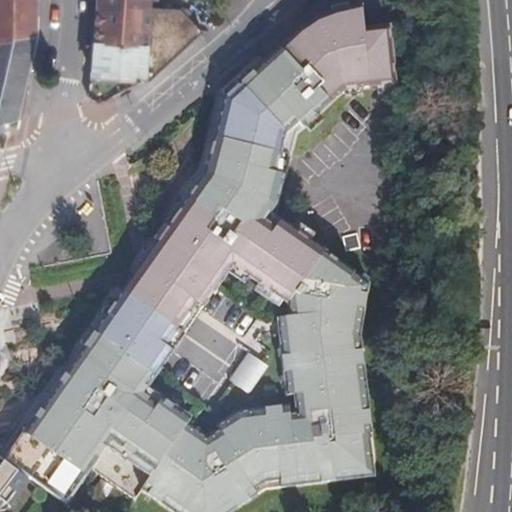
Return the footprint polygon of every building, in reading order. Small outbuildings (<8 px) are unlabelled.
[(38,35),(37,0),(0,0),(0,124),(20,120),(38,35)] [(143,0),(92,0),(90,24),(89,44),(140,49),(142,12),(143,0)] [(260,258),(315,291),(335,264),(275,217),(295,130),(351,95),(405,87),(397,29),(372,32),(369,8),(317,26),(235,100),(213,178),(150,267),(7,467),(22,479),(67,511),(83,511),(85,510),(106,480),(149,511),(156,501),(226,419),(229,413),(198,395),(194,401),(178,392),(217,327),(214,326),(221,313),(229,300),(234,301),(260,258)] [(140,49),(140,52),(153,53),(152,42),(149,42),(151,12),(142,12),(140,49)] [(152,42),(153,53),(158,54),(168,60),(196,35),(174,14),(151,12),(149,42),(152,42)] [(140,49),(89,44),(85,92),(118,93),(140,81),(158,54),(153,53),(140,52),(140,49)] [(158,54),(140,81),(142,81),(168,60),(158,54)] [(118,93),(85,92),(82,103),(89,108),(118,93)] [(368,289),(335,264),(315,291),(317,304),(305,307),(321,383),(329,382),(333,399),(325,401),(324,395),(273,405),(251,419),(254,423),(243,430),(226,419),(156,501),(171,511),(247,511),(264,501),(376,485),(370,442),(373,441),(358,343),(368,289)] [(0,501),(4,504),(22,479),(7,467),(0,461),(0,501)]
